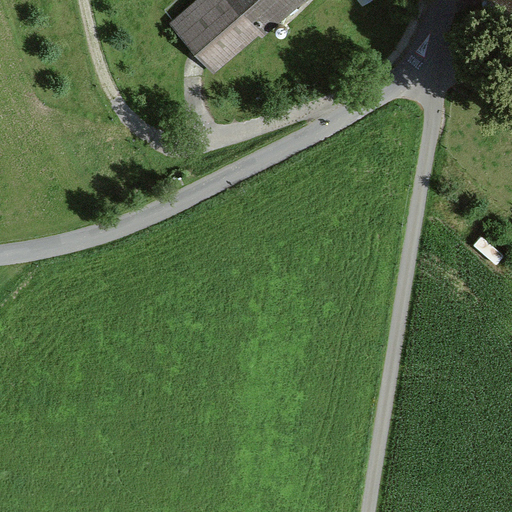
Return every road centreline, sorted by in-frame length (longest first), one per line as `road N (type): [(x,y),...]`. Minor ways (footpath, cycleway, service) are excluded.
road 1 (unclassified): [(0,261),(118,235),(389,94),(439,39),(457,0)]
road 2 (track): [(374,511),(436,107),(419,61)]
road 3 (track): [(85,0),(101,70),(121,113),(150,140),(217,149),(309,117),(346,118)]
